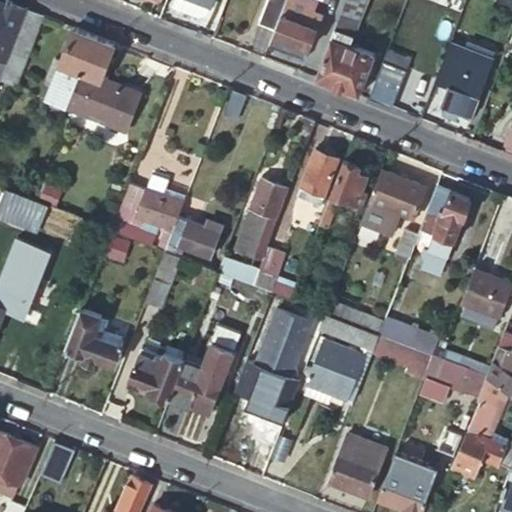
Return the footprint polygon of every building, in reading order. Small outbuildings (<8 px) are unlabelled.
[(0,76),(2,71),(27,7),(9,0),(8,0),(6,7),(0,4),(0,76)] [(267,0),(259,21),(275,27),(285,0),(267,0)] [(285,0),(275,27),(270,41),(290,49),(293,40),(310,45),(317,27),(313,26),(318,12),(305,8),(286,0),(285,0)] [(327,0),(324,8),(341,15),(343,9),(346,0),(327,0)] [(44,14),(27,7),(2,71),(21,78),(44,14)] [(317,76),(358,92),(375,50),(351,40),(362,11),(357,8),(354,14),(343,9),(341,15),(317,76)] [(46,98),(67,106),(72,92),(95,33),(74,25),(46,98)] [(102,77),(116,41),(95,33),(72,92),(77,94),(72,109),(88,115),(91,106),(111,114),(108,123),(127,131),(141,93),(102,77)] [(452,38),(437,77),(448,82),(478,93),(493,54),(452,38)] [(374,98),(396,103),(404,69),(381,64),(374,98)] [(478,93),(448,82),(441,99),(471,111),(478,93)] [(239,117),(248,92),(233,86),(223,111),(239,117)] [(306,144),(316,119),(302,113),(293,139),(306,144)] [(54,140),(32,197),(44,201),(59,207),(80,150),(54,140)] [(314,146),(300,184),(324,193),(338,155),(314,146)] [(344,156),(319,220),(328,224),(339,195),(363,204),(368,190),(362,188),(370,166),(344,156)] [(427,187),(380,169),(369,198),(415,216),(427,187)] [(236,245),(263,255),(267,247),(290,185),(264,175),(236,245)] [(146,189),(163,195),(167,184),(151,178),(146,189)] [(146,189),(129,182),(111,227),(151,243),(159,221),(173,227),(177,216),(171,213),(174,206),(161,199),(163,195),(146,189)] [(471,196),(437,183),(417,232),(414,240),(420,242),(426,227),(435,231),(429,246),(449,253),(471,196)] [(324,193),(300,184),(294,197),(319,205),(324,193)] [(0,213),(6,216),(16,191),(2,185),(0,191),(0,213)] [(44,201),(32,197),(16,191),(6,216),(35,228),(44,201)] [(179,212),(182,202),(163,195),(161,199),(174,206),(171,213),(177,216),(179,212)] [(173,227),(170,235),(212,252),(221,228),(179,212),(177,216),(173,227)] [(414,240),(417,232),(404,228),(395,252),(407,256),(414,240)] [(114,235),(108,251),(122,256),(128,240),(114,235)] [(259,268),(253,283),(272,290),(290,297),(304,261),(267,247),(263,255),(259,268)] [(156,273),(170,278),(180,254),(165,248),(156,273)] [(233,274),(253,283),(259,268),(238,260),(233,274)] [(212,287),(218,269),(202,263),(195,280),(212,287)] [(511,282),(474,266),(461,299),(466,301),(462,312),(495,325),(511,282)] [(156,273),(146,297),(161,303),(170,278),(156,273)] [(0,319),(9,295),(0,292),(0,319)] [(330,299),(325,311),(343,318),(378,331),(382,319),(330,299)] [(81,304),(64,350),(95,363),(97,356),(116,362),(123,342),(120,340),(122,335),(104,327),(97,324),(102,313),(81,304)] [(301,333),(306,319),(275,307),(254,361),(255,362),(290,376),(291,376),(305,340),(299,338),(301,333)] [(301,333),(314,338),(318,328),(323,314),(310,309),(306,319),(301,333)] [(318,328),(337,335),(340,327),(343,318),(325,311),(323,314),(318,328)] [(97,324),(104,327),(108,316),(102,313),(97,324)] [(413,345),(431,352),(438,334),(385,313),(382,319),(378,331),(392,337),(413,345)] [(378,331),(343,318),(340,327),(358,334),(356,338),(366,341),(373,344),(378,331)] [(511,329),(505,327),(499,341),(511,346),(511,329)] [(392,337),(378,331),(373,344),(387,349),(392,337)] [(413,345),(392,337),(387,349),(408,357),(413,345)] [(351,381),(362,353),(325,338),(303,395),(328,405),(332,393),(345,398),(351,381)] [(351,381),(357,384),(373,344),(366,341),(362,353),(351,381)] [(511,346),(499,341),(487,374),(509,390),(510,391),(511,387),(511,346)] [(211,343),(202,366),(223,374),(232,351),(211,343)] [(170,396),(184,359),(187,352),(172,345),(169,352),(163,350),(164,348),(158,346),(156,350),(142,344),(130,374),(143,379),(150,382),(148,388),(170,396)] [(425,374),(434,353),(431,352),(413,345),(408,357),(404,368),(424,376),(425,374)] [(444,357),(482,371),(485,362),(449,347),(444,357)] [(479,394),(487,374),(482,371),(444,357),(440,355),(434,353),(425,374),(479,394)] [(184,359),(170,396),(209,412),(223,374),(202,366),(184,359)] [(290,376),(255,362),(251,371),(286,385),(290,376)] [(509,390),(487,374),(479,394),(478,396),(481,399),(456,464),(480,474),(488,454),(511,463),(511,462),(511,437),(509,437),(507,442),(491,436),(509,390)] [(139,390),(147,392),(148,388),(150,382),(143,379),(139,390)] [(37,444),(0,428),(0,489),(12,495),(19,482),(21,482),(37,444)] [(389,447),(346,431),(327,479),(371,495),(389,447)] [(73,452),(53,443),(43,464),(64,473),(73,452)] [(398,448),(378,498),(402,507),(399,511),(421,511),(439,467),(427,464),(428,460),(398,448)] [(138,511),(152,482),(133,474),(116,511),(112,511),(105,509),(103,511),(138,511)] [(511,511),(511,485),(502,511),(511,511)] [(22,511),(25,504),(11,498),(4,511),(22,511)] [(179,511),(155,503),(151,511),(179,511)]
